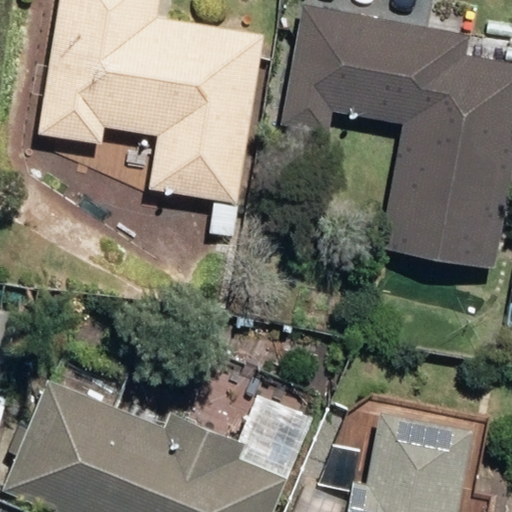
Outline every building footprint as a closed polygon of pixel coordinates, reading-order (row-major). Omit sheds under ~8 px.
[(147,190),(234,203),(259,37),(154,21),(156,0),(57,0),(37,134),(100,143),(102,128),(155,136),(147,190)] [(378,248),(490,269),(511,152),(511,63),(463,55),(467,36),(300,5),(277,122),(326,131),(330,109),(401,124),(378,248)] [(493,57),(511,60),(511,38),(496,37),(493,57)] [(268,511),(282,480),(235,461),(241,445),(167,414),(162,428),(46,380),(0,490),(54,511),(268,511)] [(451,511),(465,431),(371,415),(359,484),(349,482),(344,511),(451,511)]
